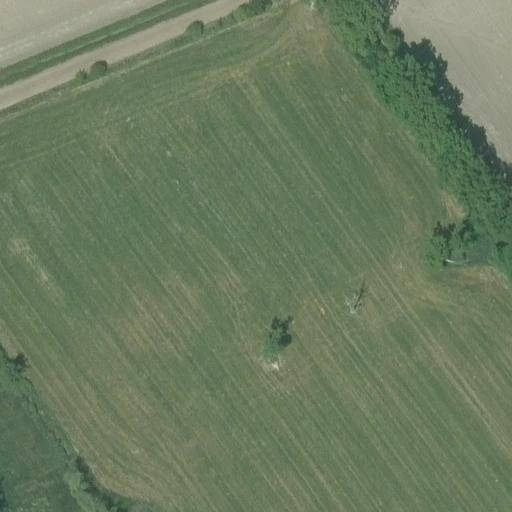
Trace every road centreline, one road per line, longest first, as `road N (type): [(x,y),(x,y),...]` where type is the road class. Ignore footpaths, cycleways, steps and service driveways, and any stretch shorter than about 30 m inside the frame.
road 1 (track): [(511,235),(345,0)]
road 2 (track): [(246,0),(0,99)]
